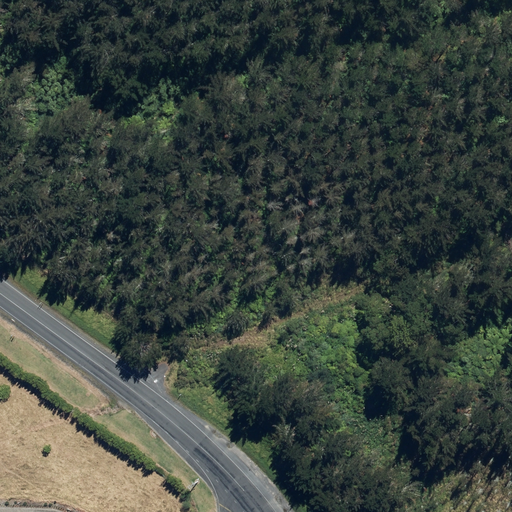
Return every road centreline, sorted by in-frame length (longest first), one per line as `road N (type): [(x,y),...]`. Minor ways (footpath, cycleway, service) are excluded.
road 1 (track): [(116,379),(477,244)]
road 2 (tertiary): [(0,293),(186,435)]
